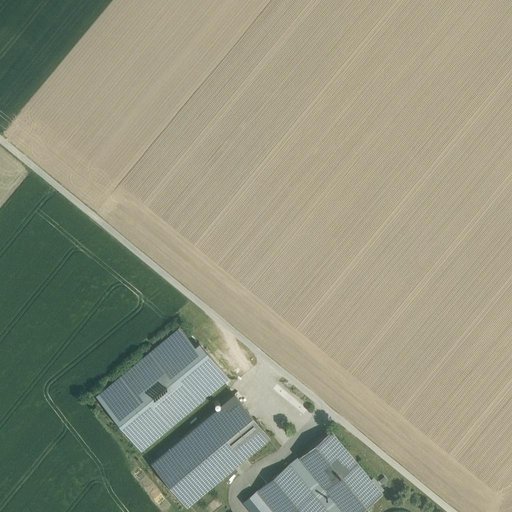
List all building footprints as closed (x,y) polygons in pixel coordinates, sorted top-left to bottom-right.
[(179,326),(96,395),(141,449),(228,377),(207,352),(207,351),(199,342),(195,345),(179,326)] [(234,393),(151,461),(187,505),(270,436),(234,393)] [(356,511),(381,492),(330,430),(299,455),(346,511),(356,511)] [(346,511),(299,455),(289,464),(327,511),(346,511)] [(327,511),(289,464),(243,501),(251,511),(327,511)]
